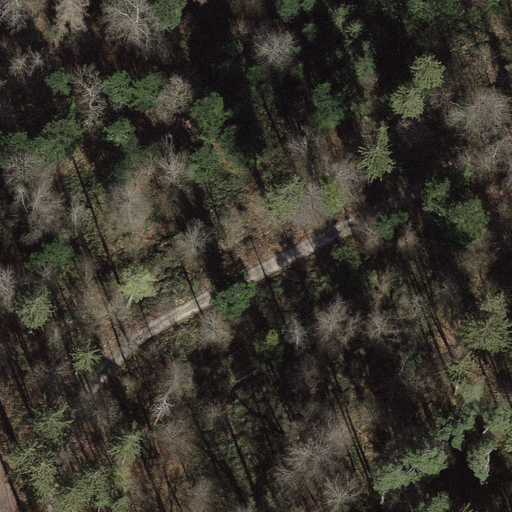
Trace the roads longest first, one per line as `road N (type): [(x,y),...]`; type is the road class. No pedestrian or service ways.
road 1 (track): [(511,137),(273,265),(120,359),(68,424),(56,511)]
road 2 (track): [(5,511),(0,17),(9,0)]
